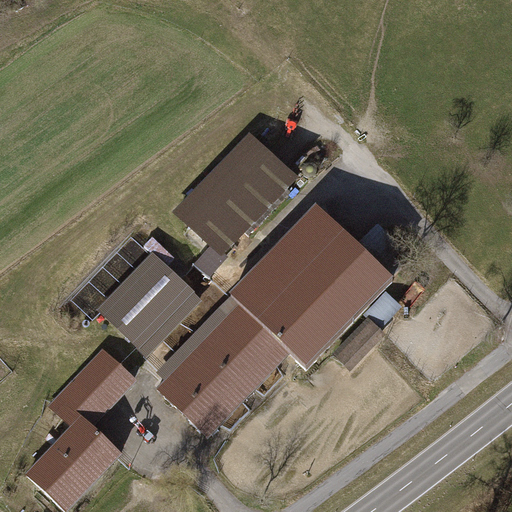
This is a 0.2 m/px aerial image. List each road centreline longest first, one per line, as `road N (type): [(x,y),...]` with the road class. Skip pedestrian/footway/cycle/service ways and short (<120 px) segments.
road 1 (track): [(0,441),(59,360),(81,350),(109,346),(142,379),(136,412)]
road 2 (secondary): [(376,511),(511,408)]
